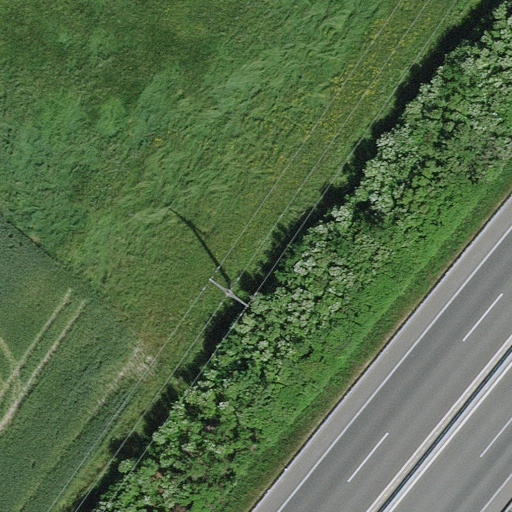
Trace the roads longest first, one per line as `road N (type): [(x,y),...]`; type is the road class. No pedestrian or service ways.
road 1 (motorway): [(511,282),(322,511)]
road 2 (motorway): [(435,511),(511,419)]
